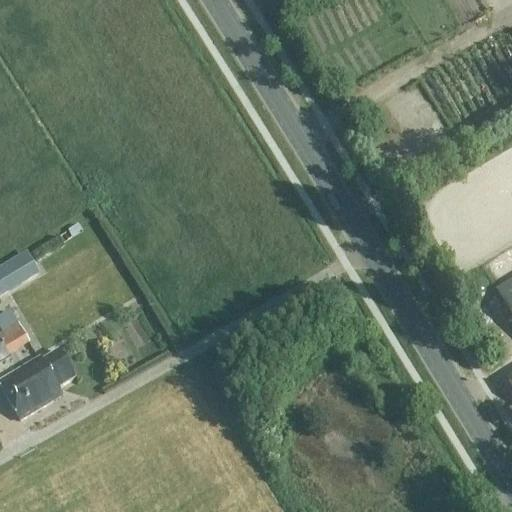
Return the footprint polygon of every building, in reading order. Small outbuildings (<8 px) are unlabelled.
[(419,101),(405,106),(414,133),(428,128),(419,101)] [(0,271),(0,300),(39,277),(26,255),(0,271)] [(511,285),(497,294),(511,319),(511,285)] [(0,344),(2,348),(8,358),(29,346),(11,314),(0,320),(0,333),(2,336),(0,337),(0,344)] [(2,348),(0,344),(0,366),(10,361),(2,348)] [(58,390),(74,380),(58,354),(39,365),(36,361),(0,381),(0,392),(18,423),(62,396),(58,390)]
